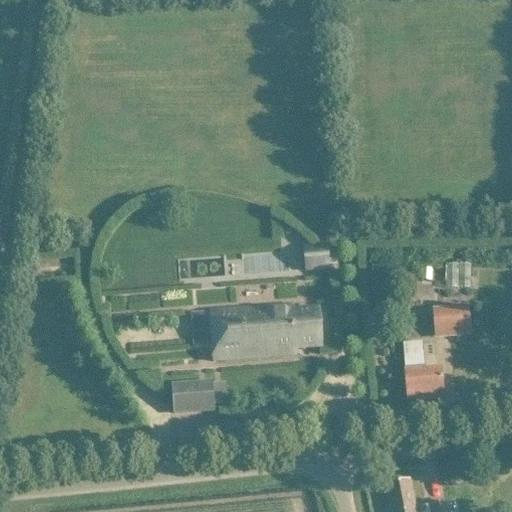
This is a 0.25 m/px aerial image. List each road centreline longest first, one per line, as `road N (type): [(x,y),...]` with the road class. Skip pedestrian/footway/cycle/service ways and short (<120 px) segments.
road 1 (unclassified): [(0,494),(331,469)]
road 2 (unclassified): [(331,469),(511,447)]
